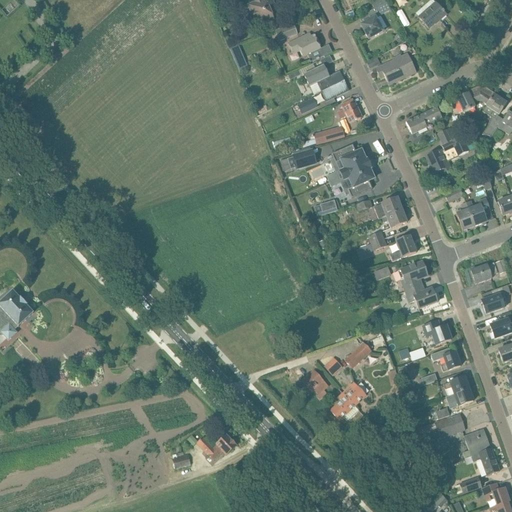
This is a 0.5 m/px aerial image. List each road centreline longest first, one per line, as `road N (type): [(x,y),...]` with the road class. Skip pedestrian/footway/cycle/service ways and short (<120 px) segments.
road 1 (primary): [(344,511),(0,145)]
road 2 (residential): [(511,451),(441,258)]
road 3 (residential): [(441,258),(373,110)]
